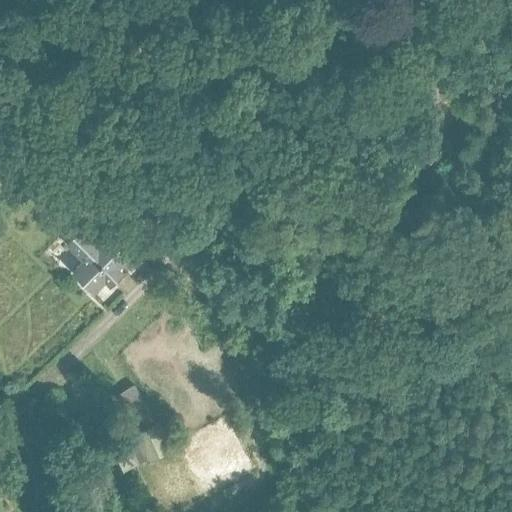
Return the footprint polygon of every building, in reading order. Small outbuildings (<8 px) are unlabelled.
[(130,253),(111,234),(107,237),(93,222),(86,229),(83,226),(70,240),(86,257),(77,267),(96,286),(106,276),(110,280),(123,268),(119,264),(130,253)] [(262,317),(248,288),(236,294),(250,323),(262,317)] [(154,413),(140,390),(121,401),(135,424),(154,413)] [(149,455),(171,446),(160,422),(138,432),(149,455)] [(138,460),(129,438),(114,445),(124,466),(138,460)]
